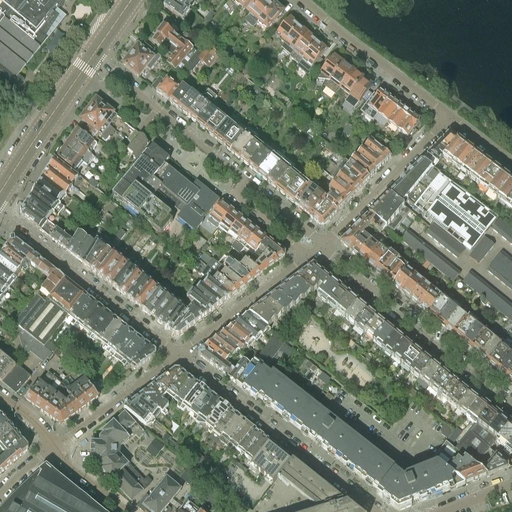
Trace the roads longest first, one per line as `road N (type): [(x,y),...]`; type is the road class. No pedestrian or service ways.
road 1 (residential): [(379,511),(179,355)]
road 2 (residential): [(511,404),(322,247)]
road 3 (residential): [(179,355),(0,210)]
road 4 (residential): [(247,182),(92,54)]
road 5 (residential): [(300,0),(450,118)]
road 6 (residential): [(450,118),(322,247)]
road 7 (tertiary): [(0,192),(92,54)]
road 8 (residential): [(306,259),(179,355)]
road 9 (residential): [(54,447),(179,355)]
